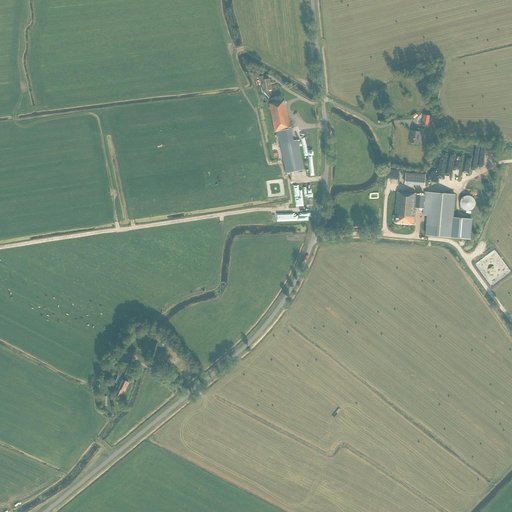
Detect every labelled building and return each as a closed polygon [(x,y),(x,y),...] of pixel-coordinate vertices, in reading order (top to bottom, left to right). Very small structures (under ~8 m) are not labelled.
[(265,79),(265,76),(259,77),(259,81),(261,80),(263,91),(271,89),(269,79),(265,79)] [(286,107),(285,101),(270,104),(275,132),(276,131),(277,137),(280,137),(281,143),(287,173),(303,169),(297,140),(294,141),(291,127),(286,107)] [(429,126),(430,116),(424,115),(422,125),(429,126)] [(423,136),(425,129),(418,128),(417,131),(412,131),(411,135),(412,135),(410,143),(419,144),(420,136),(423,136)] [(425,186),(426,174),(406,173),(405,184),(425,186)] [(424,235),(468,239),(470,219),(452,218),(454,195),(425,192),(424,195),(416,195),(416,194),(397,192),(395,215),(396,216),(396,223),(414,224),(415,208),(423,209),(423,215),(426,216),(424,235)] [(468,211),(470,211),(472,210),(473,209),(474,207),(475,205),(475,203),(475,201),(474,199),(473,198),(471,197),(469,196),(467,196),(465,196),(463,197),(461,199),(460,200),(460,202),(460,204),(460,206),(461,208),(463,209),(464,210),(466,211),(468,211)] [(120,379),(115,388),(117,389),(115,393),(120,395),(122,390),(124,391),(129,382),(122,379),(121,379),(120,379)]
